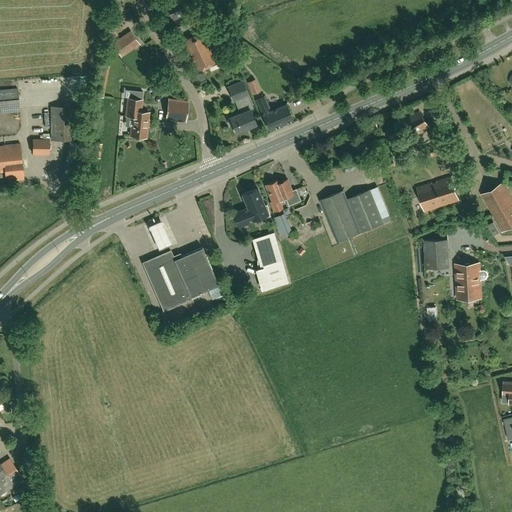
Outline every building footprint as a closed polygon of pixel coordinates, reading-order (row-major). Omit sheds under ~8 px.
[(173,18),(189,13),(187,8),(172,13),(173,18)] [(193,24),(188,14),(171,22),(176,32),(193,24)] [(139,44),(130,31),(112,43),(121,56),(139,44)] [(197,70),(215,62),(201,33),(184,41),(197,70)] [(100,65),(95,96),(104,97),(109,66),(100,65)] [(228,87),(231,94),(233,100),(234,100),(238,110),(240,110),(241,113),(229,118),(230,118),(227,119),(230,126),(232,125),(235,132),(255,124),(250,110),(253,109),(243,81),(228,87)] [(0,112),(19,111),(17,89),(0,90),(0,112)] [(278,94),(270,96),(272,103),(279,101),(278,94)] [(269,129),(292,119),(285,104),(270,111),(263,96),(256,99),(262,114),(269,129)] [(142,99),(128,98),(126,116),(132,116),(130,135),(146,137),(148,112),(140,111),(142,99)] [(168,99),(166,118),(185,121),(188,102),(168,99)] [(51,140),(75,140),(75,106),(51,106),(51,140)] [(420,111),(403,121),(413,138),(430,127),(431,127),(439,123),(435,117),(426,122),(420,111)] [(447,150),(446,146),(443,136),(431,140),(436,154),(447,150)] [(33,154),(51,154),(51,138),(33,138),(33,154)] [(69,140),(67,152),(62,172),(61,182),(79,183),(87,143),(69,140)] [(100,158),(102,144),(93,142),(91,156),(100,158)] [(23,179),(20,144),(3,145),(3,146),(0,146),(0,177),(5,177),(5,181),(23,179)] [(417,187),(422,202),(425,211),(458,200),(451,176),(436,181),(437,182),(432,184),(432,182),(417,187)] [(279,182),(278,179),(265,185),(272,201),(270,202),(274,211),(282,208),(279,202),(286,199),(288,205),(301,200),(297,191),(293,192),(287,179),(279,182)] [(511,197),(503,182),(481,194),(502,231),(510,226),(511,227),(511,226),(511,197)] [(267,204),(264,205),(257,188),(242,194),(248,208),(234,213),(239,226),(255,219),(269,215),(267,204)] [(384,222),(383,221),(370,188),(347,198),(343,189),(320,199),(338,241),(384,222)] [(279,234),(291,231),(284,213),(273,218),(279,234)] [(161,217),(147,222),(158,247),(170,240),(161,217)] [(493,222),(487,225),(493,236),(499,232),(493,222)] [(273,233),(265,235),(253,239),(263,268),(257,269),(264,290),(289,281),(273,233)] [(425,268),(449,267),(448,238),(424,240),(425,268)] [(191,298),(191,297),(218,285),(202,247),(174,260),(171,252),(143,264),(164,310),(191,298)] [(480,280),(485,279),(487,278),(488,276),(488,274),(486,271),(484,270),(479,270),(479,263),(456,264),(458,298),(481,297),(480,280)] [(511,382),(504,382),(503,394),(510,395),(509,403),(511,402),(511,382)] [(511,416),(503,418),(506,431),(511,429),(511,416)] [(0,495),(21,481),(20,479),(22,477),(9,458),(0,464),(0,495)]
